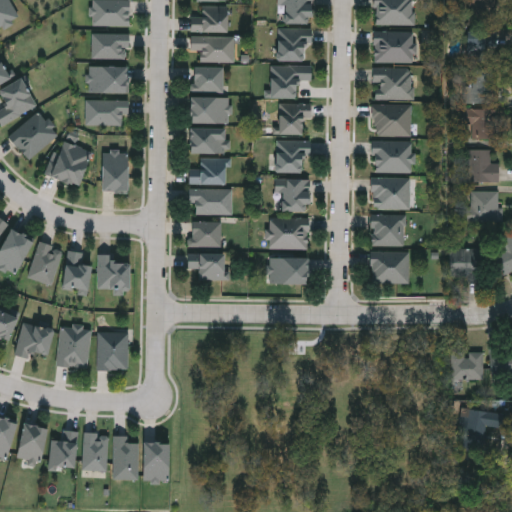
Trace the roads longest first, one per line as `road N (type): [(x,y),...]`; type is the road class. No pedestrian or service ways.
road 1 (residential): [(162,0),(162,376),(142,407)]
road 2 (residential): [(511,311),(162,315)]
road 3 (residential): [(338,317),(345,0)]
road 4 (residential): [(162,225),(73,218),(15,193),(0,172)]
road 5 (residential): [(142,407),(0,381)]
